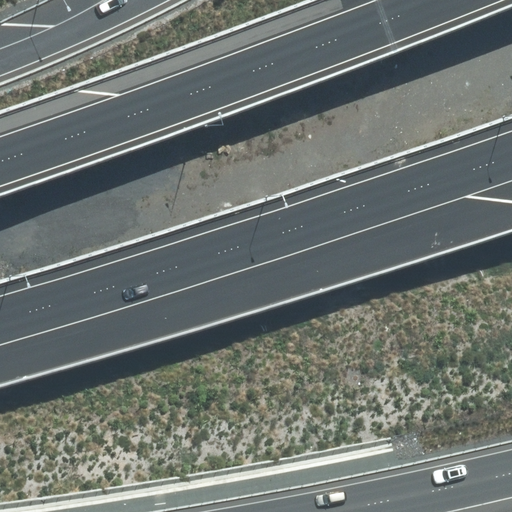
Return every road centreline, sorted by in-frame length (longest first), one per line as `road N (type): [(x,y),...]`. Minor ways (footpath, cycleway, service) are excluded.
road 1 (motorway): [(511,161),(0,326)]
road 2 (motorway): [(0,151),(420,0)]
road 3 (motorway): [(511,473),(320,511)]
road 4 (motorway): [(0,60),(133,0)]
